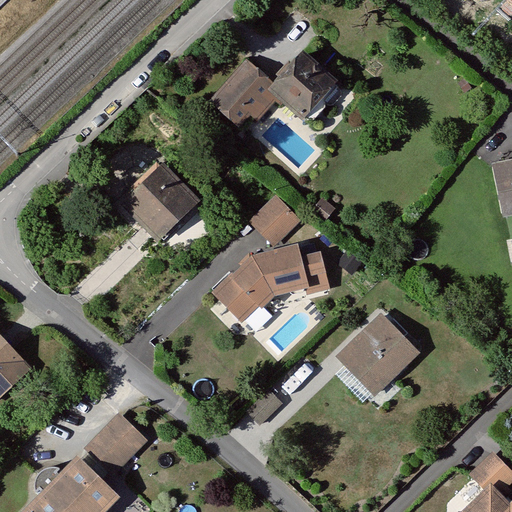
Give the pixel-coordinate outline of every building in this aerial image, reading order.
[(342,83),(298,44),(272,73),(249,53),(201,106),(239,140),(279,96),(308,121),(342,83)] [(511,156),(490,161),(501,214),(511,211),(511,156)] [(204,198),(161,158),(120,203),(162,242),(204,198)] [(302,222),(278,197),(253,221),(276,246),(302,222)] [(335,208),(325,199),(315,210),(326,219),(335,208)] [(254,257),(214,294),(242,324),(274,294),(325,283),(319,255),(301,259),(299,247),(254,257)] [(419,343),(377,305),(332,355),(373,393),(419,343)] [(0,402),(35,370),(0,332),(0,402)] [(281,401),(270,392),(249,412),(260,424),(281,401)] [(151,440),(117,408),(16,511),(104,511),(120,496),(108,485),(151,440)] [(471,472),(488,489),(492,485),(501,495),(511,484),(511,474),(492,453),(471,472)] [(511,511),(511,505),(501,495),(492,485),(488,489),(464,511),(511,511)]
